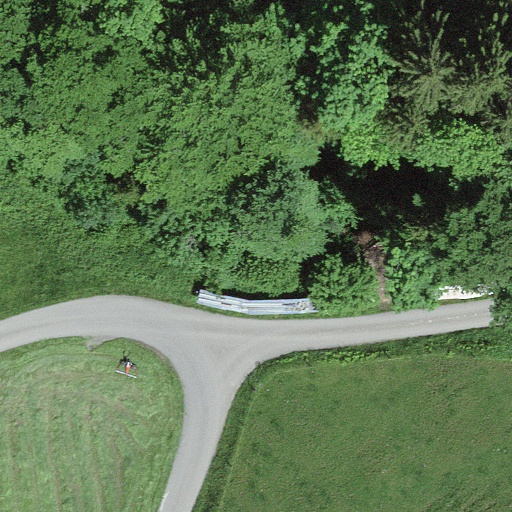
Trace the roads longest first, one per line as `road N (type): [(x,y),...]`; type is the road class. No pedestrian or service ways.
road 1 (unclassified): [(228,349),(511,309)]
road 2 (unclassified): [(0,356),(68,308),(228,349)]
road 3 (unclassified): [(228,349),(174,511)]
